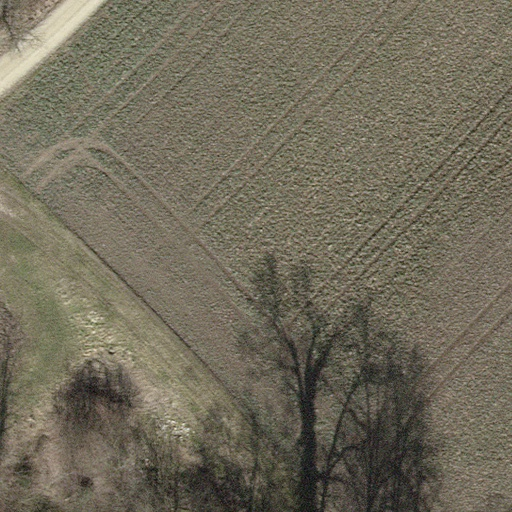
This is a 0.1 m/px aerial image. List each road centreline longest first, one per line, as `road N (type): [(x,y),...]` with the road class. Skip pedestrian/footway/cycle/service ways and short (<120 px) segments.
road 1 (track): [(289,511),(0,195)]
road 2 (track): [(91,0),(0,87)]
